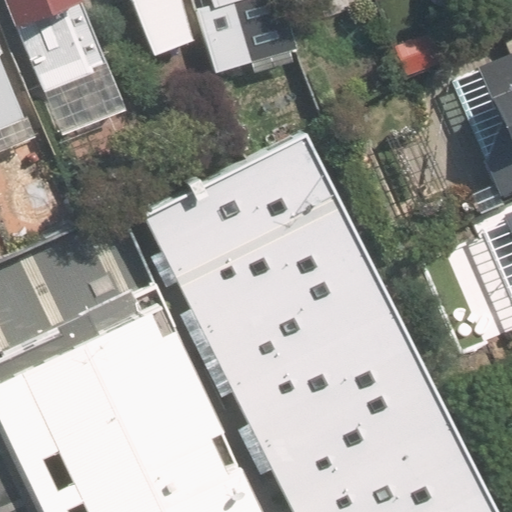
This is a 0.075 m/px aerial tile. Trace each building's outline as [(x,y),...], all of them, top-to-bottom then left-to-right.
[(74,0),(5,0),(65,137),(122,112),(74,0)] [(185,0),(123,0),(147,61),(201,40),(185,0)] [(268,0),(195,0),(221,74),(286,51),(268,0)] [(511,37),(466,57),(497,126),(475,161),(493,202),(511,193),(511,37)] [(0,41),(0,146),(41,128),(0,41)] [(486,511),(301,134),(136,214),(282,511),(486,511)] [(265,511),(113,202),(0,251),(0,426),(42,511),(265,511)] [(511,242),(488,253),(511,304),(511,242)] [(0,511),(38,511),(0,431),(0,511)]
